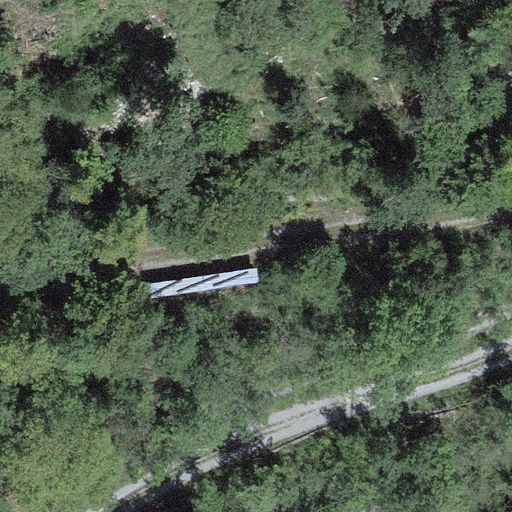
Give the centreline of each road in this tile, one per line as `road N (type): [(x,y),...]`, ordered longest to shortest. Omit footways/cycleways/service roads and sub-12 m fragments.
road 1 (track): [(511,206),(114,261),(0,290)]
road 2 (track): [(98,511),(133,489),(511,337)]
